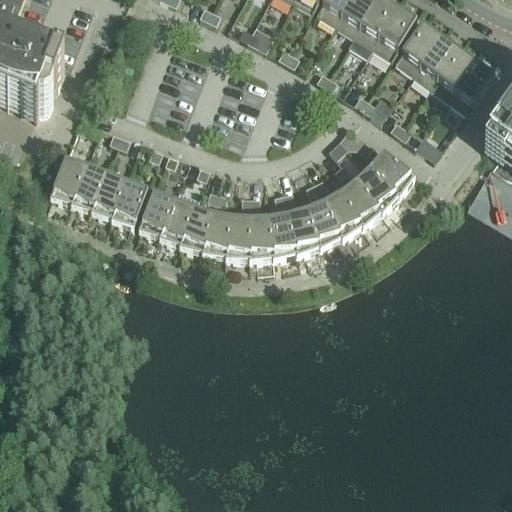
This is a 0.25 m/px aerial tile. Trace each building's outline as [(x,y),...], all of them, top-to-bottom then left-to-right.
[(0,0),(0,110),(35,125),(34,128),(37,129),(39,123),(44,123),(50,120),(54,110),(65,82),(54,77),(53,80),(4,60),(20,19),(25,6),(27,0),(0,0)] [(169,0),(162,0),(160,7),(168,11),(172,1),(169,0)] [(273,0),(273,1),(293,11),(298,0),(273,0)] [(298,0),(293,11),(313,22),(324,0),(298,0)] [(335,36),(357,0),(330,0),(316,24),(335,36)] [(357,0),(335,36),(354,47),(381,3),(376,0),(357,0)] [(172,1),(168,11),(176,15),(180,5),(172,1)] [(400,14),(381,3),(354,47),(372,59),(400,14)] [(400,14),(372,59),(392,71),(416,30),(408,25),(411,21),(400,14)] [(200,25),(208,29),(213,20),(205,16),(200,25)] [(213,20),(208,29),(216,33),(221,24),(213,20)] [(395,73),(413,86),(444,44),(433,36),(431,40),(423,34),(395,73)] [(239,46),(247,50),(252,41),(244,37),(239,46)] [(252,41),(247,50),(255,55),(260,45),(252,41)] [(444,44),(413,86),(431,99),(459,60),(452,55),(455,51),(444,44)] [(279,67),(287,72),(292,63),(284,58),(279,67)] [(431,99),(448,111),(479,69),(468,61),(466,65),(459,60),(431,99)] [(292,63),(287,72),(294,76),(300,67),(292,63)] [(479,69),(448,111),(467,125),(493,89),(485,83),(490,77),(479,69)] [(317,90),(325,95),(330,86),(322,81),(317,90)] [(330,86),(325,95),(332,100),(338,91),(330,86)] [(355,113),(362,118),(368,109),(360,104),(355,113)] [(368,109),(362,118),(370,123),(381,131),(393,114),(381,105),(375,114),(368,109)] [(511,119),(488,153),(494,157),(511,170),(511,119)] [(77,139),(87,143),(90,133),(81,130),(77,139)] [(391,139),(398,144),(404,136),(397,130),(391,139)] [(404,136),(398,144),(405,149),(411,141),(404,136)] [(110,152),(118,155),(122,145),(114,142),(110,152)] [(122,145),(118,155),(127,158),(130,149),(122,145)] [(416,157),(433,170),(440,161),(431,155),(433,152),(424,146),(416,157)] [(358,158),(367,164),(373,156),(364,150),(358,158)] [(149,167),(159,171),(163,161),(153,157),(149,167)] [(399,206),(398,206),(400,207),(414,188),(415,187),(383,163),(369,178),(399,206)] [(166,174),(175,177),(179,167),(169,164),(166,174)] [(50,207),(72,213),(73,214),(87,177),(65,168),(51,205),(50,207)] [(348,182),(341,175),(335,180),(341,188),(348,182)] [(197,186),(206,189),(210,179),(201,176),(197,186)] [(73,214),(72,213),(71,215),(92,221),(93,222),(107,185),(87,177),(73,214)] [(399,206),(369,178),(356,191),(382,222),(381,223),(382,224),(398,206),(399,206)] [(93,222),(92,221),(91,222),(112,229),(113,229),(127,192),(107,185),(93,222)] [(314,192),(319,201),(327,197),(323,188),(314,192)] [(363,236),(362,237),(363,238),(381,223),(382,222),(356,191),(351,196),(341,203),(363,236)] [(113,229),(112,229),(111,230),(134,237),(148,200),(127,192),(113,229)] [(319,201),(314,192),(306,196),(311,205),(319,201)] [(207,210),(216,212),(219,202),(210,200),(207,210)] [(283,203),(286,213),(295,211),(292,201),(283,203)] [(219,202),(216,212),(225,215),(228,204),(219,202)] [(139,241),(160,247),(161,248),(175,212),(153,203),(139,240),(139,241)] [(286,213),(283,203),(275,205),(277,215),(286,213)] [(341,203),(325,213),(342,248),(341,248),(342,250),(362,237),(363,236),(341,203)] [(251,217),(251,207),(242,207),(242,217),(251,217)] [(251,207),(251,217),(260,217),(260,207),(251,207)] [(161,248),(160,247),(159,249),(180,255),(181,256),(195,219),(175,212),(161,248)] [(320,257),(320,258),(320,259),(341,248),(342,248),(325,213),(307,220),(320,257)] [(181,256),(180,255),(179,257),(203,263),(204,263),(213,225),(195,219),(181,256)] [(307,220),(289,226),(297,264),(296,264),(297,266),(320,258),(320,257),(307,220)] [(232,229),(213,225),(204,263),(203,263),(202,264),(226,267),(227,267),(232,229)] [(289,226),(270,229),(274,268),(273,268),(273,269),(296,264),(297,264),(289,226)] [(226,269),(249,269),(250,269),(251,230),(232,229),(227,267),(226,267),(226,269)] [(250,269),(249,269),(249,270),(273,268),(274,268),(270,229),(251,230),(250,269)]
